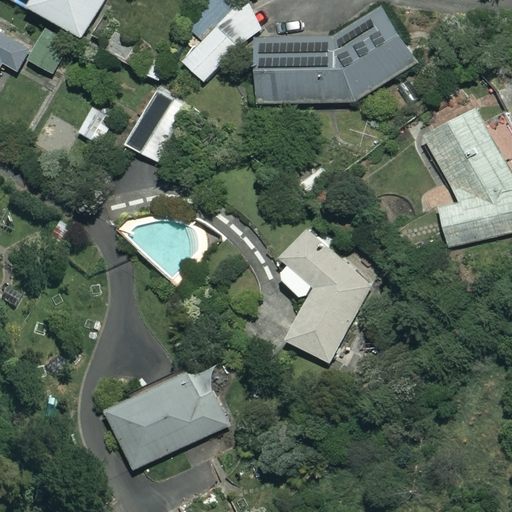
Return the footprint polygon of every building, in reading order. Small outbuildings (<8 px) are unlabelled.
[(107,0),(33,0),(36,1),(32,7),(86,38),(107,0)] [(259,27),(236,6),(231,12),(217,0),(216,0),(192,27),(206,39),(187,60),(209,81),(259,27)] [(421,64),(389,10),(334,42),(259,45),(262,105),(359,101),(421,64)] [(34,49),(0,31),(0,83),(9,66),(23,73),(29,60),(55,73),(68,46),(42,32),(34,49)] [(190,110),(162,94),(131,147),(160,163),(190,110)] [(441,209),(450,248),(511,233),(511,168),(481,110),(430,138),(465,203),(441,209)] [(349,244),(342,256),(307,235),(289,258),(296,264),(282,280),(309,302),(290,340),(331,363),(374,285),(365,281),(376,261),(349,244)] [(232,426),(205,367),(110,411),(137,470),(232,426)]
